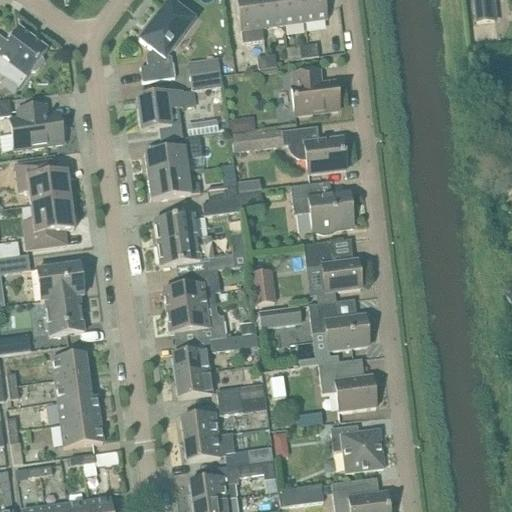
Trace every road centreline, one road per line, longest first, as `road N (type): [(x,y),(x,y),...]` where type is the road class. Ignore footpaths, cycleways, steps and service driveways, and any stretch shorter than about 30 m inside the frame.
road 1 (residential): [(411,511),(347,0)]
road 2 (residential): [(152,511),(89,42)]
